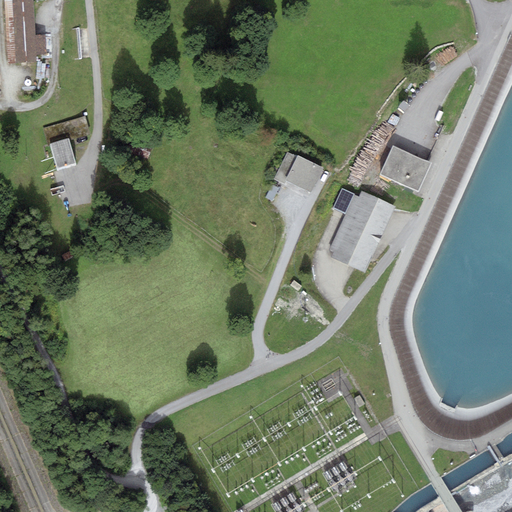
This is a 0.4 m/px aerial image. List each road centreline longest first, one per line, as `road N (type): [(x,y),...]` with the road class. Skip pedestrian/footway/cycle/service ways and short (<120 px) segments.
road 1 (residential): [(420,222),(311,346),(168,409),(143,428),(136,450),(151,511)]
road 2 (residential): [(420,222),(383,324),(410,426),(455,511)]
road 3 (track): [(0,264),(86,458),(123,477),(142,473)]
road 4 (residential): [(504,28),(420,222)]
